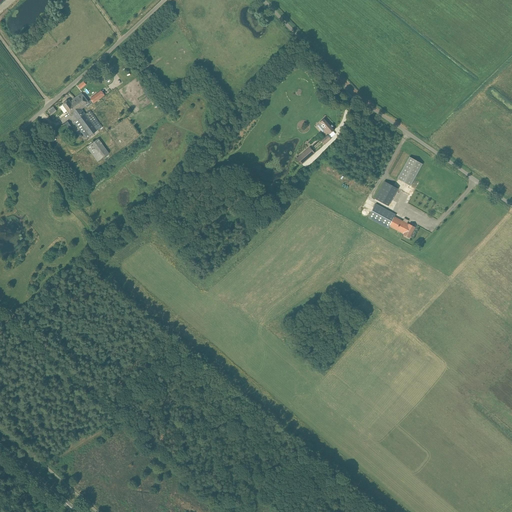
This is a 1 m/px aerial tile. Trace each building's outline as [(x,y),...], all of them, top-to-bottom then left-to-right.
[(78,86),(81,89),(86,84),(83,81),(78,86)] [(93,103),(104,95),(101,91),(90,99),(91,100),(93,103)] [(82,94),(75,98),(82,108),(86,106),(88,108),(93,103),(91,100),(88,102),(82,94)] [(82,108),(75,98),(70,102),(69,100),(63,104),(63,105),(60,107),(64,113),(67,111),(71,116),(74,114),(78,120),(74,122),(86,139),(102,127),(90,111),(85,114),(81,109),(82,108)] [(54,107),(47,110),(49,115),(56,111),(54,107)] [(325,118),(321,122),(319,123),(329,135),(335,130),(325,118)] [(74,124),(70,119),(58,129),(61,134),(74,124)] [(325,145),(331,139),(327,135),(321,140),(325,145)] [(108,153),(98,139),(87,147),(98,161),(108,153)] [(310,147),(296,158),(302,164),(315,153),(310,147)] [(411,186),(423,164),(409,157),(397,179),(411,186)] [(384,181),(375,199),(388,206),(398,188),(384,181)] [(418,209),(430,188),(419,182),(407,203),(418,209)] [(431,206),(425,203),(421,211),(426,214),(431,206)] [(408,220),(404,218),(403,221),(394,217),(396,214),(376,204),(368,218),(388,228),(389,226),(403,234),(403,235),(409,238),(415,227),(409,224),(407,223),(408,220)]
